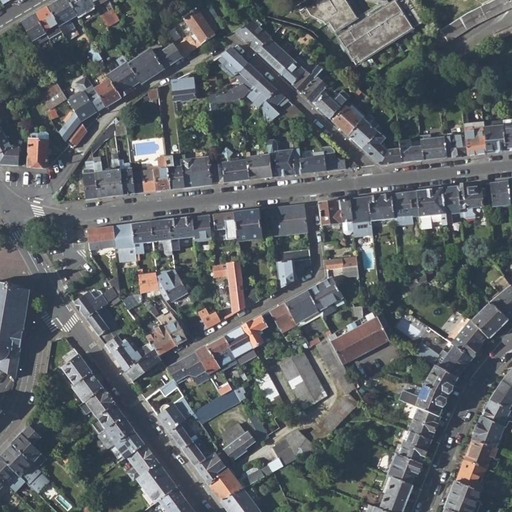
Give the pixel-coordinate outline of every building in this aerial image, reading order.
[(63,32),(64,35),(76,29),(71,20),(74,18),(78,16),(69,0),(59,0),(48,6),(58,24),(63,32)] [(69,0),(78,16),(94,6),(90,0),(69,0)] [(91,0),(94,6),(107,27),(120,19),(110,3),(108,0),(91,0)] [(305,7),(310,15),(314,12),(317,18),(320,16),(325,24),(329,21),(335,31),(345,24),(357,17),(346,0),(345,0),(303,0),(294,6),(300,10),(305,7)] [(390,41),(399,35),(398,34),(406,29),(407,31),(416,25),(415,23),(426,16),(423,12),(415,0),(394,0),(390,3),(382,8),(373,14),(365,18),(355,24),(349,29),(338,36),(355,63),(366,57),(365,55),(372,50),(374,52),(382,46),(381,44),(389,40),(390,41)] [(345,0),(346,0),(357,17),(345,24),(349,29),(355,24),(354,22),(363,16),(365,18),(373,14),(371,11),(381,5),(382,8),(390,3),(387,0),(383,0),(378,3),(361,14),(352,0),(345,0)] [(511,5),(511,1),(511,0),(490,0),(468,10),(421,41),(428,53),(476,23),(511,5)] [(182,16),(190,28),(194,33),(189,37),(186,36),(183,39),(182,41),(175,46),(178,50),(184,58),(190,53),(189,51),(215,34),(213,32),(219,29),(201,3),(182,16)] [(45,32),(58,24),(48,6),(35,14),(45,32)] [(244,7),(234,12),(237,18),(247,12),(244,7)] [(22,22),(33,41),(37,38),(40,45),(49,39),(45,32),(35,14),(22,22)] [(426,16),(415,23),(416,25),(427,18),(426,16)] [(74,18),(71,20),(76,29),(79,27),(74,18)] [(235,30),(257,50),(267,40),(269,37),(270,36),(253,20),(235,30)] [(58,24),(45,32),(49,39),(63,32),(58,24)] [(306,46),(314,37),(304,31),(298,40),(306,46)] [(257,50),(281,73),(293,59),(280,47),(269,37),(267,40),(257,50)] [(150,49),(128,64),(141,83),(181,56),(178,50),(175,46),(172,41),(153,54),(150,49)] [(231,47),(219,55),(226,60),(222,65),(234,75),(238,72),(247,62),(231,47)] [(320,52),(329,62),(333,58),(325,47),(320,52)] [(92,58),(100,71),(104,69),(107,67),(101,57),(99,54),(92,58)] [(308,65),(297,55),(293,59),(300,66),(304,70),(308,65)] [(104,69),(107,75),(127,62),(123,56),(107,67),(104,69)] [(292,83),(304,70),(300,66),(293,59),(281,73),(292,83)] [(128,64),(127,62),(107,75),(106,75),(108,79),(120,97),(141,83),(128,64)] [(247,62),(238,72),(253,86),(262,76),(247,62)] [(317,65),(313,69),(309,74),(304,70),(292,83),(301,92),(316,75),(322,69),(317,65)] [(308,65),(304,70),(309,74),(313,69),(308,65)] [(212,72),(206,73),(206,78),(208,93),(214,89),(212,72)] [(234,75),(243,84),(249,90),(253,86),(238,72),(234,75)] [(326,85),(316,75),(301,92),(311,101),(326,85)] [(80,122),(98,112),(89,98),(98,92),(95,88),(88,78),(87,76),(75,83),(80,91),(66,99),(74,112),(80,121),(80,122)] [(249,91),(259,101),(262,104),(276,89),(262,76),(253,86),(249,90),(249,91)] [(171,81),(173,101),(195,98),(192,78),(171,81)] [(89,98),(98,112),(120,97),(108,79),(95,88),(98,92),(89,98)] [(40,95),(49,110),(53,107),(66,99),(57,84),(40,95)] [(249,91),(249,90),(243,84),(223,93),(226,102),(240,101),(249,91)] [(263,105),(264,117),(275,110),(273,108),(284,96),(276,89),(262,104),(263,105)] [(314,104),(329,118),(339,107),(349,95),(342,89),(332,100),(325,93),(314,104)] [(293,105),(284,96),(273,108),(275,110),(279,115),(281,114),(293,105)] [(243,125),(262,104),(259,101),(242,119),(243,125)] [(289,121),(299,110),(293,105),(281,114),(289,121)] [(347,135),(361,120),(346,105),(332,120),(347,135)] [(57,122),(53,107),(49,110),(47,111),(50,123),(57,122)] [(265,125),(279,115),(275,110),(264,117),(265,125)] [(295,127),(296,127),(298,125),(306,117),(299,110),(289,121),(295,127)] [(58,133),(65,141),(67,138),(76,145),(86,131),(80,122),(80,121),(74,112),(58,133)] [(347,135),(362,148),(378,131),(382,127),(367,113),(361,120),(347,135)] [(113,125),(115,136),(126,134),(123,115),(113,125)] [(464,134),(467,155),(479,153),(477,139),(485,138),(484,127),(483,121),(467,123),(466,116),(463,116),(464,134)] [(298,125),(304,131),(313,123),(306,117),(298,125)] [(503,127),(505,150),(511,149),(511,118),(502,120),(502,125),(503,127)] [(502,125),(484,127),(485,138),(477,139),(479,153),(505,150),(503,127),(502,125)] [(0,163),(18,165),(19,148),(9,147),(0,131),(0,163)] [(362,148),(379,164),(402,162),(400,148),(389,149),(387,150),(383,146),(385,144),(381,141),(385,138),(378,131),(362,148)] [(28,166),(47,167),(49,134),(30,133),(28,166)] [(467,155),(464,134),(444,136),(446,157),(467,155)] [(444,136),(431,138),(421,139),(421,145),(423,160),(446,157),(444,136)] [(423,160),(421,145),(410,147),(410,139),(399,140),(400,148),(402,162),(423,160)] [(269,154),(272,177),(301,173),(299,158),(298,148),(278,151),(277,143),(273,140),(267,140),(269,154)] [(247,160),(229,162),(228,159),(233,153),(226,148),(221,154),(215,155),(217,165),(222,165),(224,182),(249,179),(247,160)] [(324,155),(326,170),(346,168),(344,159),(336,160),(335,152),(324,153),(324,155)] [(269,154),(246,157),(247,160),(249,179),(272,177),(269,154)] [(324,155),(299,158),(301,173),(326,170),(324,155)] [(169,189),(184,187),(181,166),(180,161),(180,159),(173,160),(172,156),(165,157),(169,189)] [(132,177),(135,194),(169,189),(165,157),(157,158),(159,169),(142,172),(143,175),(132,177)] [(181,166),(184,187),(219,183),(217,171),(210,172),(208,157),(180,161),(181,166)] [(95,168),(99,198),(123,195),(120,170),(118,160),(111,161),(112,171),(102,173),(101,162),(94,163),(95,168)] [(86,162),(86,169),(95,168),(94,163),(93,161),(86,162)] [(99,198),(95,168),(86,169),(84,169),(84,175),(83,175),(86,200),(99,198)] [(120,170),(123,195),(135,194),(132,177),(131,169),(120,170)] [(489,182),(492,205),(509,204),(509,199),(507,180),(489,182)] [(457,186),(459,212),(459,213),(462,213),(463,217),(464,218),(474,217),(476,215),(476,214),(479,214),(480,216),(486,216),(486,210),(490,210),(488,197),(481,197),(480,192),(475,193),(475,188),(469,188),(469,185),(457,186)] [(441,213),(442,225),(450,224),(449,212),(459,212),(457,186),(441,188),(443,213),(441,213)] [(419,216),(441,213),(443,213),(441,188),(416,191),(419,215),(419,216)] [(419,215),(416,191),(409,192),(391,194),(393,218),(394,225),(413,223),(412,216),(419,215)] [(368,197),(370,221),(393,218),(391,194),(368,197)] [(361,237),(360,236),(359,222),(364,221),(365,235),(365,236),(372,235),(370,221),(368,197),(349,199),(353,231),(354,237),(361,237)] [(351,234),(353,231),(349,199),(336,201),(337,211),(340,211),(342,222),(343,233),(347,234),(351,234)] [(322,225),(342,222),(340,211),(337,211),(336,201),(319,202),(322,225)] [(271,208),(274,236),(282,236),(307,232),(304,204),(271,208)] [(237,238),(237,241),(261,238),(262,238),(259,209),(234,213),(237,238)] [(228,239),(237,238),(234,213),(210,215),(211,227),(212,230),(226,229),(228,239)] [(195,237),(195,240),(213,239),(212,230),(211,227),(210,215),(193,217),(194,230),(195,237)] [(172,240),(173,251),(179,251),(181,248),(179,239),(195,237),(194,230),(193,217),(169,220),(172,240)] [(164,243),(165,254),(168,255),(173,255),(173,251),(172,240),(169,220),(151,222),(153,242),(162,241),(164,243)] [(133,224),(135,244),(153,242),(151,222),(133,224)] [(133,224),(122,226),(123,241),(118,241),(120,260),(136,258),(135,244),(133,224)] [(90,248),(97,248),(97,241),(115,239),(113,226),(89,230),(90,248)] [(283,242),(282,236),(274,236),(275,244),(277,244),(277,242),(283,242)] [(263,246),(261,238),(237,241),(238,248),(263,246)] [(116,247),(115,239),(97,241),(97,248),(98,249),(116,247)] [(292,252),(294,261),(295,261),(304,260),(310,259),(309,249),(292,252)] [(342,268),(357,266),(356,257),(326,261),(327,270),(342,268)] [(279,274),(280,288),(298,279),(296,272),(295,261),(294,261),(286,262),(278,263),(279,274)] [(240,262),(216,265),(212,266),(213,277),(227,275),(232,315),(245,308),(240,262)] [(342,268),(342,278),(358,276),(357,266),(342,268)] [(178,275),(181,280),(199,272),(198,268),(178,275)] [(169,298),(172,301),(187,293),(181,280),(178,275),(175,270),(155,272),(157,283),(158,283),(159,288),(167,300),(169,298)] [(138,274),(140,292),(159,288),(158,283),(157,283),(155,272),(138,274)] [(270,275),(272,292),(280,288),(279,274),(270,275)] [(402,293),(403,299),(422,290),(428,287),(426,275),(408,284),(410,289),(402,293)] [(120,300),(122,302),(119,276),(109,283),(112,287),(114,291),(115,292),(117,295),(120,300)] [(510,286),(503,276),(495,282),(500,290),(487,301),(489,303),(510,286)] [(331,277),(307,290),(319,311),(323,317),(336,310),(337,307),(334,302),(343,297),(331,277)] [(0,368),(15,378),(24,330),(23,330),(30,290),(20,288),(20,285),(0,281),(0,368)] [(489,303),(507,319),(511,315),(511,287),(510,286),(489,303)] [(96,311),(107,303),(117,295),(115,292),(114,291),(112,287),(102,295),(95,300),(90,293),(89,292),(75,302),(86,318),(96,311)] [(93,290),(90,293),(95,300),(102,295),(99,291),(93,290)] [(285,302),(297,323),(319,311),(307,290),(285,302)] [(246,298),(249,305),(259,301),(256,294),(246,298)] [(117,295),(107,303),(111,307),(120,300),(117,295)] [(131,296),(137,305),(142,303),(141,295),(131,296)] [(122,302),(128,310),(137,305),(131,296),(122,302)] [(276,322),(282,332),(297,324),(297,323),(285,302),(270,311),(276,322)] [(471,321),(489,338),(507,319),(489,303),(471,321)] [(353,308),(355,323),(363,318),(362,307),(353,308)] [(207,329),(220,322),(221,321),(216,312),(209,315),(205,308),(198,312),(207,329)] [(380,310),(374,313),(377,318),(378,320),(383,318),(380,310)] [(107,326),(96,311),(86,318),(105,344),(115,336),(122,331),(114,321),(107,326)] [(242,327),(254,348),(257,345),(263,342),(258,332),(276,322),(270,311),(242,327)] [(162,324),(165,327),(176,320),(172,313),(166,317),(164,314),(157,318),(162,324)] [(329,337),(332,343),(377,318),(374,313),(369,316),(363,318),(355,323),(333,335),(329,337)] [(332,343),(343,365),(388,341),(383,331),(378,320),(377,318),(332,343)] [(383,318),(378,320),(383,331),(388,328),(383,318)] [(453,345),(471,357),(489,338),(471,321),(469,319),(450,342),(453,345)] [(188,340),(176,320),(165,327),(176,346),(188,340)] [(129,326),(132,332),(139,327),(135,322),(129,326)] [(162,324),(155,328),(157,331),(146,337),(154,350),(158,356),(176,346),(165,327),(162,324)] [(241,365),(258,356),(256,352),(254,349),(254,348),(242,327),(224,337),(239,362),(241,365)] [(105,344),(125,371),(147,354),(144,351),(137,355),(135,353),(130,357),(115,336),(105,344)] [(224,337),(207,346),(219,367),(221,371),(222,371),(239,362),(224,337)] [(337,377),(346,392),(355,388),(354,386),(343,365),(332,343),(329,337),(316,344),(335,379),(337,377)] [(438,368),(457,378),(471,357),(453,345),(448,353),(442,349),(439,354),(420,343),(413,354),(434,366),(438,368)] [(299,348),(301,352),(303,352),(309,348),(306,344),(299,348)] [(196,352),(209,373),(211,372),(219,367),(207,346),(196,352)] [(73,386),(84,400),(86,399),(102,387),(74,348),(63,357),(67,363),(63,367),(75,385),(73,386)] [(125,371),(132,380),(160,359),(158,356),(154,350),(147,354),(125,371)] [(173,379),(177,385),(186,380),(187,376),(193,377),(194,376),(197,381),(203,382),(211,378),(209,373),(196,352),(166,369),(173,379)] [(279,365),(303,410),(314,404),(312,398),(324,392),(303,352),(301,352),(279,365)] [(261,361),(267,371),(273,368),(270,363),(267,364),(264,359),(261,361)] [(418,408),(439,416),(446,400),(457,378),(438,368),(434,366),(423,385),(419,396),(415,406),(418,408)] [(221,371),(219,367),(211,372),(213,376),(221,371)] [(511,367),(501,380),(511,388),(511,367)] [(253,379),(275,418),(287,412),(266,372),(253,379)] [(164,395),(177,386),(177,385),(173,379),(165,384),(159,388),(164,395)] [(140,392),(145,399),(159,388),(165,384),(161,380),(152,387),(150,385),(140,392)] [(508,410),(511,412),(511,388),(501,380),(489,399),(508,410)] [(218,389),(221,396),(232,390),(228,383),(218,389)] [(102,387),(86,399),(92,407),(93,409),(97,415),(114,403),(102,387)] [(198,418),(203,425),(213,419),(213,418),(242,400),(235,389),(232,390),(221,396),(194,412),(195,413),(198,418)] [(399,400),(415,406),(419,396),(403,390),(399,400)] [(162,405),(162,409),(163,410),(160,412),(160,417),(160,418),(170,432),(186,420),(195,413),(194,412),(183,395),(171,404),(167,402),(162,405)] [(349,395),(306,439),(317,448),(335,430),(359,404),(349,395)] [(84,400),(79,404),(85,412),(92,407),(86,399),(84,400)] [(489,399),(480,416),(500,426),(502,427),(504,428),(507,421),(511,421),(511,412),(508,410),(489,399)] [(123,416),(114,403),(97,415),(90,421),(100,433),(107,428),(123,416)] [(408,431),(431,440),(440,417),(439,416),(418,408),(408,431)] [(170,432),(183,449),(192,442),(182,429),(198,418),(195,413),(186,420),(170,432)] [(250,416),(256,428),(262,425),(256,413),(250,416)] [(99,434),(108,447),(113,443),(116,441),(133,429),(123,416),(107,428),(100,433),(99,434)] [(471,439),(494,448),(502,427),(500,426),(480,416),(471,439)] [(25,428),(36,435),(45,428),(31,419),(25,428)] [(239,423),(221,435),(229,445),(225,448),(232,459),(245,449),(244,448),(255,440),(248,431),(246,433),(239,423)] [(269,437),(262,425),(256,428),(262,440),(269,437)] [(31,463),(32,464),(43,455),(37,449),(36,450),(28,441),(36,435),(25,428),(12,444),(31,463)] [(113,443),(124,457),(127,455),(144,443),(133,429),(116,441),(113,443)] [(284,466),(317,448),(306,439),(299,431),(272,446),(280,459),(284,466)] [(403,440),(400,447),(397,454),(421,464),(431,440),(408,431),(405,440),(403,440)] [(463,460),(485,468),(490,454),(494,456),(496,449),(494,448),(471,439),(463,460)] [(195,465),(205,459),(192,442),(183,449),(195,465)] [(137,478),(141,475),(158,462),(144,443),(127,455),(135,467),(128,472),(134,480),(137,478)] [(32,464),(31,463),(12,444),(0,456),(19,475),(21,477),(24,481),(33,489),(37,493),(49,481),(32,464)] [(206,451),(209,455),(214,452),(218,449),(215,444),(206,451)] [(226,470),(214,452),(209,455),(205,459),(195,465),(207,483),(218,475),(226,470)] [(391,478),(410,485),(415,473),(418,474),(418,472),(421,464),(397,454),(395,454),(392,461),(386,476),(391,478)] [(494,456),(490,454),(485,468),(488,469),(489,466),(495,469),(499,459),(493,457),(494,456)] [(16,482),(21,477),(19,475),(0,456),(0,476),(5,482),(11,476),(16,482)] [(280,459),(268,465),(272,471),(277,469),(284,466),(280,459)] [(455,481),(476,489),(478,486),(485,468),(463,460),(455,481)] [(137,478),(154,501),(176,486),(158,462),(141,475),(137,478)] [(242,487),(272,471),(268,465),(249,475),(249,476),(245,479),(243,475),(236,480),(232,473),(212,489),(219,499),(242,487)] [(210,486),(212,489),(232,473),(230,471),(228,468),(226,470),(218,475),(207,483),(210,486)] [(11,476),(5,482),(14,491),(24,481),(21,477),(16,482),(11,476)] [(391,478),(385,494),(379,509),(385,511),(401,511),(412,486),(410,485),(391,478)] [(454,511),(475,511),(479,502),(475,500),(479,490),(476,489),(455,481),(444,508),(454,511)] [(174,508),(177,511),(179,511),(189,505),(176,486),(154,501),(147,507),(151,511),(161,504),(168,511),(174,508)] [(219,499),(228,511),(259,511),(242,487),(219,499)] [(374,508),(379,509),(385,494),(378,491),(372,507),(374,508)] [(79,511),(90,511),(99,505),(95,500),(79,511)]
